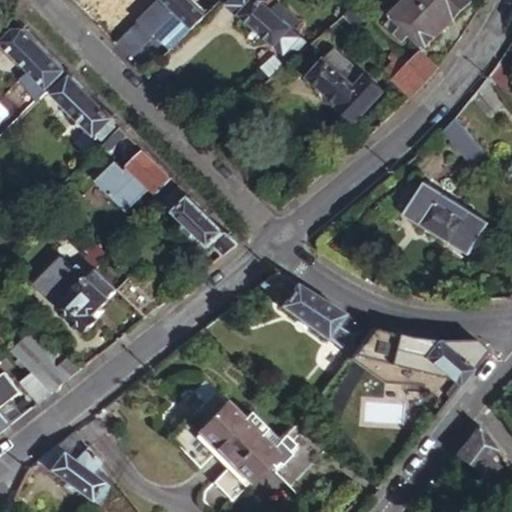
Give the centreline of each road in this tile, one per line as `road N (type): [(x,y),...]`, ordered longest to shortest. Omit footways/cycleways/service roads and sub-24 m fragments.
road 1 (residential): [(282,246),(0,467)]
road 2 (residential): [(35,0),(282,246)]
road 3 (residential): [(505,0),(434,100),(282,246)]
road 4 (residential): [(282,246),(313,277),(407,321),(511,322)]
road 5 (tertiary): [(467,404),(384,511)]
